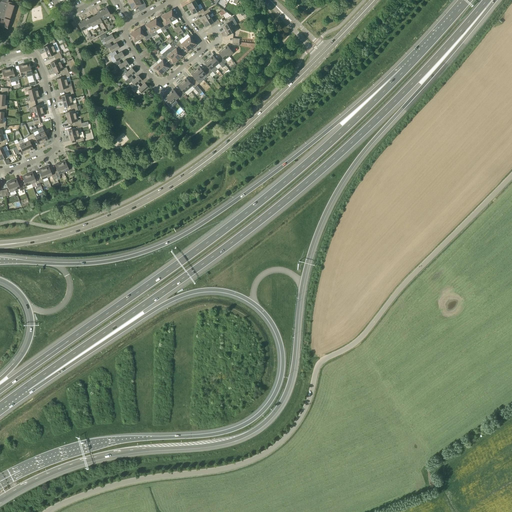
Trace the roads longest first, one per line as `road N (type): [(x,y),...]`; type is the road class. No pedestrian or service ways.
road 1 (motorway): [(0,499),(104,455),(217,444),(264,423),(292,375),(307,264),(331,202),(488,0)]
road 2 (motorway): [(25,387),(165,302),(205,291),(241,297),(262,311),(281,346),(282,372),(273,397),(241,427),(75,450),(0,484)]
road 3 (unclassified): [(47,511),(113,485),(211,471),(265,453),(294,427),(323,359),(361,337),(511,174)]
road 4 (motorway): [(25,387),(296,191),(487,0)]
road 5 (motorway): [(407,68),(288,179),(0,391)]
road 6 (motorway): [(407,68),(170,242),(101,262),(0,260)]
road 7 (secondary): [(37,239),(161,191),(229,143),(323,54)]
road 8 (residential): [(0,170),(50,153),(57,142),(35,55),(0,60)]
road 9 (residential): [(130,23),(128,45),(158,83),(203,45)]
road 10 (motorway): [(0,279),(22,296),(31,319),(24,352),(0,379)]
